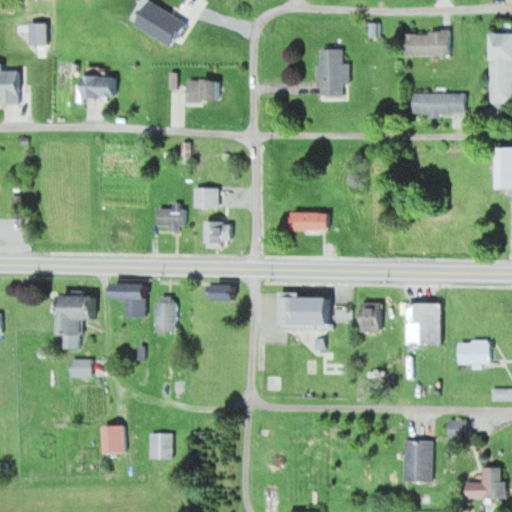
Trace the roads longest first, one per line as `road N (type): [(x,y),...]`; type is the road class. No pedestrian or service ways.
road 1 (residential): [(100,264),(108,368),(126,394),(208,407),(250,401),(511,408)]
road 2 (secondary): [(511,271),(0,262)]
road 3 (residential): [(511,134),(0,126)]
road 4 (residential): [(247,7),(246,510)]
